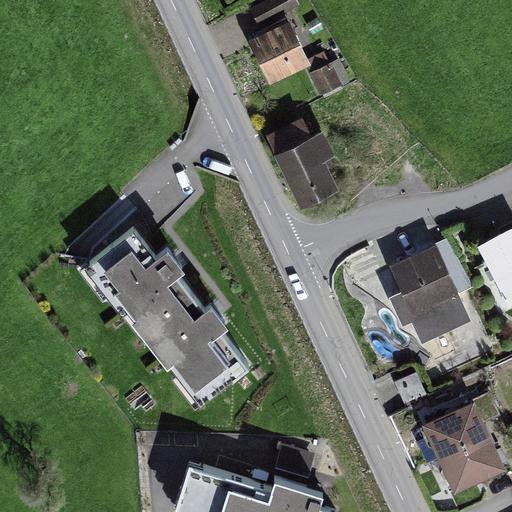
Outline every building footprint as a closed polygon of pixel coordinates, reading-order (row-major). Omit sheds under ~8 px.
[(255,44),(279,89),(319,67),(295,23),(255,44)] [(307,122),(269,142),(306,212),(344,192),(307,122)] [(94,266),(153,344),(206,304),(147,226),(94,266)] [(511,237),(483,252),(511,307),(511,237)] [(436,245),(391,266),(417,323),(463,302),(436,245)] [(153,344),(202,409),(255,369),(206,304),(153,344)] [(416,373),(396,382),(405,402),(425,393),(416,373)] [(475,399),(423,423),(455,492),(507,468),(475,399)] [(341,511),(343,510),(193,465),(178,511),(341,511)]
